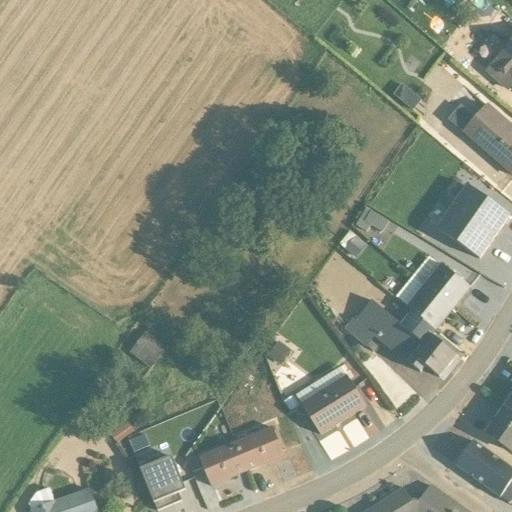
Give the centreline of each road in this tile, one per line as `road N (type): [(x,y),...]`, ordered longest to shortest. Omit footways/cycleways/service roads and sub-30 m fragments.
road 1 (residential): [(394,449),(458,393),(511,314)]
road 2 (residential): [(277,511),(394,449)]
